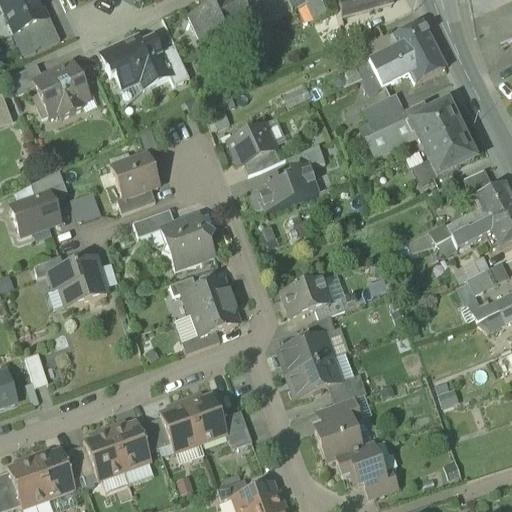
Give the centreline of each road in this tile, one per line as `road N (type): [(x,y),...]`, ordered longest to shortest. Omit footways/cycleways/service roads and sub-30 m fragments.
road 1 (residential): [(0,437),(252,350)]
road 2 (tertiary): [(437,0),(511,165)]
road 3 (residential): [(252,350),(303,492),(319,511)]
road 4 (residential): [(252,350),(267,329),(210,195)]
road 5 (residential): [(210,195),(89,234)]
